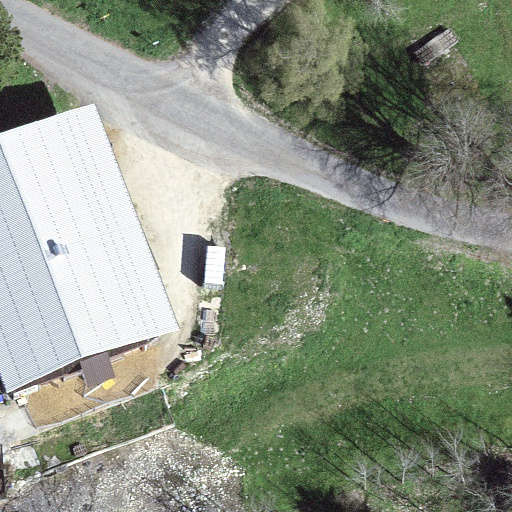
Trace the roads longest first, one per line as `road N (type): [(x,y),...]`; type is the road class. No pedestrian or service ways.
road 1 (tertiary): [(511,227),(458,220),(369,190),(0,0)]
road 2 (track): [(263,0),(172,85)]
